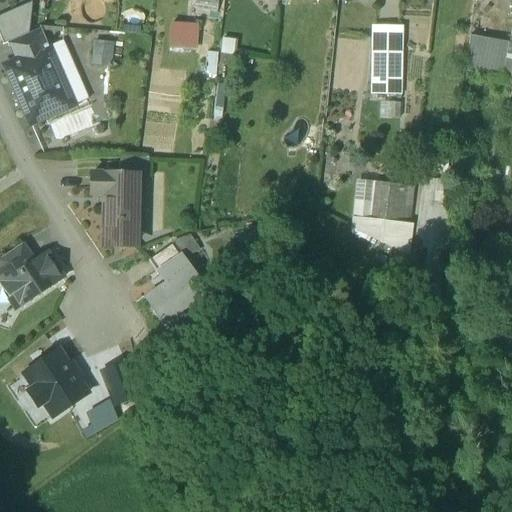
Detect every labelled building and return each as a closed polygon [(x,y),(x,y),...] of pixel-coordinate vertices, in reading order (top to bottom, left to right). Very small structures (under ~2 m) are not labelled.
[(193,0),(193,10),(222,14),(224,0),(193,0)] [(7,44),(29,34),(32,3),(0,16),(0,37),(4,45),(7,44)] [(200,27),(171,27),(172,52),(201,52),(200,27)] [(29,34),(7,44),(15,62),(48,48),(40,29),(29,34)] [(490,40),(470,36),(467,72),(483,76),(490,40)] [(511,44),(508,44),(490,40),(483,76),(511,80),(511,44)] [(94,41),(93,69),(109,69),(110,42),(94,41)] [(224,41),(223,53),(243,55),(244,43),(224,41)] [(15,62),(4,67),(30,125),(74,106),(48,48),(15,62)] [(386,50),(372,50),(372,96),(385,96),(386,50)] [(401,50),(386,50),(385,96),(400,96),(401,50)] [(223,53),(201,52),(199,66),(209,67),(207,77),(219,80),(223,53)] [(402,105),(382,104),(382,121),(402,121),(402,105)] [(124,157),(123,175),(138,175),(152,176),(152,159),(124,157)] [(123,175),(91,174),(91,194),(103,194),(102,234),(116,235),(116,234),(133,235),(134,235),(134,210),(137,210),(138,175),(123,175)] [(403,189),(358,185),(353,229),(408,256),(410,226),(399,225),(403,189)] [(133,235),(116,234),(116,235),(116,243),(132,244),(133,235)] [(242,237),(232,259),(243,264),(253,243),(242,237)] [(22,245),(0,259),(0,268),(2,272),(7,280),(34,262),(22,245)] [(172,245),(154,257),(162,269),(180,256),(172,245)] [(34,262),(7,280),(2,272),(0,273),(0,284),(9,299),(17,310),(25,304),(63,279),(46,254),(34,262)] [(187,267),(180,256),(162,269),(170,281),(144,300),(165,328),(189,312),(210,297),(189,266),(187,267)] [(165,328),(166,330),(175,342),(198,326),(189,312),(165,328)] [(90,395),(59,349),(22,375),(52,420),(54,419),(90,395)] [(125,363),(101,373),(116,409),(140,400),(125,363)] [(215,474),(199,476),(201,493),(216,492),(215,474)]
